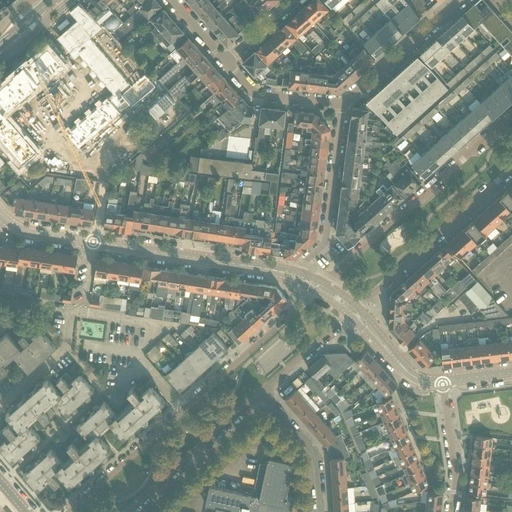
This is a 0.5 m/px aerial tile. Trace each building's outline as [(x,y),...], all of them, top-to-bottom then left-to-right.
[(0,0),(0,17),(11,9),(3,0),(0,0)] [(18,0),(3,0),(11,9),(19,1),(18,0)] [(82,0),(79,3),(111,33),(116,29),(123,23),(114,13),(103,0),(82,0)] [(103,0),(112,10),(116,6),(120,3),(117,0),(103,0)] [(132,15),(116,29),(117,30),(122,36),(142,20),(141,19),(146,15),(148,17),(153,13),(161,6),(155,0),(149,0),(140,8),(132,15)] [(139,8),(140,8),(149,0),(132,0),(135,4),(139,8)] [(188,0),(196,9),(206,0),(188,0)] [(206,0),(196,9),(203,18),(224,0),(223,0),(214,0),(212,2),(210,0),(206,0)] [(203,18),(211,27),(224,16),(220,11),(228,5),(227,4),(224,0),(203,18)] [(269,8),(261,0),(245,0),(248,3),(260,16),(269,8)] [(320,0),(312,0),(309,3),(327,24),(331,20),(325,13),(328,9),(320,0)] [(341,0),(324,0),(331,7),(335,12),(344,4),(341,0)] [(399,12),(393,5),(388,0),(379,0),(376,3),(379,7),(384,13),(391,7),(397,14),(390,20),(402,33),(411,25),(399,12)] [(399,12),(411,25),(420,17),(404,0),(388,0),(393,5),(398,0),(399,0),(405,7),(399,12)] [(478,0),(462,15),(474,28),(481,22),(487,16),(490,19),(496,14),(488,5),(480,11),(475,5),(479,0),(478,0)] [(309,3),(302,10),(313,23),(317,19),(324,27),(327,24),(309,3)] [(360,3),(354,9),(358,13),(364,7),(360,3)] [(57,37),(56,38),(56,39),(62,46),(74,59),(79,55),(114,95),(110,99),(107,96),(65,133),(78,148),(83,144),(130,103),(132,106),(133,106),(155,86),(145,74),(132,86),(90,38),(102,28),(78,4),(69,12),(76,21),(61,34),(57,37)] [(134,5),(128,11),(132,15),(140,8),(139,8),(135,4),(134,5)] [(373,6),(367,11),(371,15),(377,10),(373,6)] [(245,12),(254,21),(258,17),(250,8),(245,12)] [(148,32),(153,38),(173,20),(163,9),(151,20),(156,25),(148,32)] [(302,10),(294,16),(313,37),(318,43),(322,39),(317,34),(315,32),(310,26),(313,23),(302,10)] [(367,11),(361,16),(365,20),(371,15),(367,11)] [(211,27),(219,36),(239,18),(236,14),(228,20),(224,16),(211,27)] [(348,14),(342,19),(346,23),(352,18),(348,14)] [(511,31),(496,14),(490,19),(487,16),(481,22),(500,43),(511,31)] [(462,15),(454,22),(466,36),(474,28),(462,15)] [(294,16),(287,23),(293,31),(298,36),(302,40),(305,36),(309,41),(313,37),(294,16)] [(239,18),(219,36),(227,45),(239,34),(235,30),(243,22),(239,18)] [(173,20),(153,38),(157,42),(158,44),(162,41),(167,47),(171,43),(176,49),(189,38),(173,20)] [(402,33),(390,20),(382,27),(394,41),(402,33)] [(355,22),(349,27),(353,31),(359,26),(355,22)] [(454,22),(445,30),(457,44),(466,36),(454,22)] [(285,24),(275,33),(287,46),(292,41),(299,48),(298,49),(302,53),(307,49),(285,24)] [(341,24),(334,31),(337,34),(345,28),(341,24)] [(394,41),(382,27),(373,35),(385,49),(394,41)] [(331,28),(327,31),(333,38),(337,34),(334,31),(331,28)] [(445,30),(437,38),(449,51),(457,44),(445,30)] [(349,42),(341,32),(340,33),(340,34),(339,35),(347,44),(349,42)] [(275,33),(266,42),(282,60),(287,56),(282,51),(287,46),(275,33)] [(130,35),(121,43),(125,49),(135,41),(130,35)] [(376,57),(385,49),(373,35),(364,43),(376,57)] [(511,37),(510,39),(503,46),(511,56),(511,37)] [(180,53),(171,60),(175,65),(197,47),(189,38),(176,49),(180,53)] [(437,38),(428,45),(440,59),(449,51),(437,38)] [(322,39),(318,43),(319,43),(323,48),(327,44),(322,39)] [(282,60),(266,42),(256,50),(263,58),(268,63),(273,59),(278,64),(283,70),(287,66),(282,60)] [(314,47),(311,50),(315,54),(318,52),(323,48),(319,43),(314,47)] [(353,43),(349,47),(368,67),(375,61),(363,47),(359,51),(353,43)] [(440,59),(428,45),(419,53),(431,67),(440,59)] [(489,45),(483,50),(487,54),(493,49),(489,45)] [(0,138),(22,164),(37,151),(4,112),(48,74),(44,69),(47,66),(51,71),(61,63),(62,63),(61,61),(61,62),(47,46),(27,63),(26,62),(12,75),(13,76),(0,86),(0,101),(0,102),(0,101),(0,138)] [(168,78),(187,62),(191,67),(204,55),(197,47),(175,65),(171,68),(158,80),(162,84),(168,78)] [(352,57),(349,60),(361,73),(368,67),(349,47),(346,50),(352,57)] [(261,84),(263,84),(275,85),(276,80),(268,79),(261,71),(267,66),(255,52),(244,62),(244,64),(261,84)] [(496,52),(489,58),(493,62),(499,56),(496,52)] [(338,56),(336,59),(354,79),(361,73),(349,60),(343,53),(339,55),(338,56)] [(331,54),(328,56),(333,62),(332,62),(339,69),(336,72),(347,85),(354,79),(336,59),(331,54)] [(185,75),(168,90),(175,96),(191,82),(212,64),(204,55),(191,67),(195,71),(187,78),(185,75)] [(439,97),(448,89),(437,78),(431,83),(423,74),(429,69),(417,55),(408,63),(421,76),(429,86),(439,97)] [(478,55),(472,60),(476,64),(482,59),(478,55)] [(290,74),(289,87),(298,88),(301,65),(302,57),(300,57),(296,60),(296,64),(296,70),(290,69),(290,71),(290,74)] [(301,65),(298,88),(308,89),(310,72),(310,71),(310,66),(306,66),(306,65),(307,58),(302,57),(301,65)] [(472,60),(466,66),(470,70),(476,64),(472,60)] [(310,72),(308,89),(317,90),(319,69),(320,67),(320,63),(320,62),(315,62),(315,67),(310,66),(310,71),(310,72)] [(485,62),(479,67),(482,71),(488,66),(485,62)] [(319,69),(317,90),(326,91),(328,75),(329,75),(329,74),(325,73),(324,73),(324,68),(325,63),(320,63),(320,67),(319,69)] [(439,97),(429,86),(423,91),(415,82),(421,76),(408,63),(400,71),(412,84),(420,93),(431,105),(439,97)] [(212,64),(195,79),(198,83),(195,86),(195,87),(198,91),(199,91),(220,73),(212,64)] [(479,67),(473,73),(476,77),(482,71),(479,67)] [(461,70),(455,75),(459,79),(465,74),(461,70)] [(391,78),(404,92),(412,101),(422,112),(431,105),(420,93),(414,98),(406,89),(412,84),(400,71),(391,78)] [(328,75),(326,91),(340,92),(347,85),(336,72),(334,74),(329,74),(329,75),(328,75)] [(220,73),(199,91),(202,95),(210,88),(213,91),(214,92),(214,93),(227,82),(220,73)] [(468,77),(462,83),(465,87),(471,81),(468,77)] [(403,108),(414,120),(422,112),(412,101),(406,106),(398,97),(404,92),(391,78),(383,86),(395,99),(403,108)] [(452,78),(446,83),(450,87),(456,82),(452,78)] [(511,87),(506,81),(497,88),(509,102),(511,99),(511,87)] [(214,93),(204,102),(206,104),(210,101),(213,105),(220,99),(221,101),(234,90),(233,88),(227,82),(214,93)] [(462,83),(456,88),(459,92),(465,87),(462,83)] [(414,120),(403,108),(397,113),(389,104),(395,99),(383,86),(374,93),(387,107),(395,116),(405,128),(414,120)] [(497,88),(489,96),(501,109),(509,102),(497,88)] [(215,110),(220,116),(241,98),(234,90),(221,101),(223,103),(215,110)] [(198,91),(194,95),(198,99),(202,95),(199,91),(198,91)] [(405,128),(395,116),(388,121),(380,112),(387,107),(374,93),(366,101),(378,115),(387,125),(393,132),(396,136),(405,128)] [(451,93),(445,98),(448,102),(454,96),(451,93)] [(489,96),(480,103),(492,117),(501,109),(489,96)] [(220,116),(219,117),(228,128),(229,129),(234,125),(236,127),(242,122),(240,120),(241,120),(253,122),(253,120),(252,119),(252,116),(254,106),(248,106),(241,98),(220,116)] [(445,98),(439,103),(442,107),(448,102),(445,98)] [(352,108),(351,117),(367,119),(368,114),(373,115),(374,114),(364,103),(358,108),(352,108)] [(480,103),(472,111),(484,124),(492,117),(480,103)] [(173,121),(179,117),(177,114),(182,109),(180,107),(169,116),(173,121)] [(198,107),(192,112),(196,117),(202,112),(198,107)] [(256,137),(254,150),(262,151),(264,134),(270,135),(271,126),(273,109),(261,107),(260,117),(259,125),(258,137),(256,137)] [(434,108),(428,113),(431,117),(437,112),(434,108)] [(285,110),(273,109),(271,126),(277,127),(275,137),(282,138),(285,110)] [(327,127),(315,114),(295,111),(293,123),(302,124),(327,127)] [(472,111),(463,119),(475,132),(484,124),(472,111)] [(428,113),(422,118),(426,122),(431,117),(428,113)] [(351,117),(350,127),(366,129),(367,129),(372,130),(372,125),(367,125),(367,119),(351,117)] [(463,119),(455,126),(467,140),(475,132),(463,119)] [(417,123),(411,128),(414,132),(420,127),(417,123)] [(302,124),(302,129),(312,130),(311,134),(328,136),(329,130),(327,127),(302,124)] [(387,125),(384,128),(388,133),(391,134),(393,132),(387,125)] [(455,126),(446,134),(459,147),(467,140),(455,126)] [(350,127),(348,138),(372,141),(372,137),(367,136),(367,129),(350,127)] [(411,128),(405,134),(409,137),(414,132),(411,128)] [(222,129),(214,135),(215,136),(212,139),(216,143),(218,141),(219,142),(227,135),(222,129)] [(300,138),(300,142),(303,142),(304,143),(327,145),(328,136),(311,134),(311,135),(311,139),(303,138),(300,138)] [(446,134),(438,141),(450,155),(459,147),(446,134)] [(398,137),(390,143),(392,145),(394,144),(399,139),(398,137)] [(163,138),(158,143),(163,148),(168,144),(163,138)] [(348,138),(347,149),(365,151),(365,145),(380,147),(380,142),(378,142),(372,141),(348,138)] [(399,139),(394,144),(397,148),(403,142),(400,138),(399,139)] [(438,141),(429,149),(442,163),(450,155),(438,141)] [(300,142),(299,147),(302,147),(310,148),(309,152),(326,154),(327,145),(304,143),(303,142),(300,142)] [(152,146),(142,154),(149,162),(159,154),(152,146)] [(165,150),(154,159),(158,164),(169,155),(171,153),(167,148),(165,150)] [(347,149),(346,160),(367,163),(368,158),(368,157),(369,152),(365,151),(347,149)] [(429,149),(421,157),(433,170),(442,163),(429,149)] [(298,156),(298,160),(325,163),(326,154),(309,152),(309,157),(298,156)] [(421,157),(412,165),(424,178),(433,170),(421,157)] [(307,167),(307,171),(324,173),(325,163),(298,160),(297,165),(307,167)] [(346,160),(344,173),(361,175),(362,166),(368,167),(369,163),(367,163),(346,160)] [(395,160),(390,163),(413,188),(421,181),(407,166),(405,163),(401,167),(395,160)] [(233,161),(231,176),(250,178),(252,170),(252,163),(233,161)] [(387,176),(399,190),(405,196),(413,188),(390,163),(388,161),(384,165),(391,172),(387,176)] [(141,174),(149,175),(150,167),(142,163),(141,174)] [(149,175),(158,176),(159,169),(151,168),(150,167),(149,175)] [(159,169),(158,176),(166,177),(167,170),(159,169)] [(252,170),(250,178),(265,180),(266,172),(252,170)] [(296,174),(295,179),(323,182),(324,173),(307,171),(306,176),(296,174)] [(175,179),(175,182),(184,183),(184,181),(186,173),(176,172),(175,173),(175,179)] [(265,180),(270,181),(278,182),(279,174),(266,172),(265,180)] [(111,179),(111,184),(115,185),(115,182),(120,183),(121,177),(121,175),(119,173),(115,177),(111,179)] [(189,184),(194,185),(196,174),(186,173),(184,181),(189,182),(189,184)] [(344,173),(343,184),(366,187),(366,183),(360,182),(361,175),(344,173)] [(207,181),(206,184),(216,185),(217,177),(207,176),(207,181)] [(48,182),(45,178),(39,182),(43,187),(48,182)] [(87,188),(88,183),(87,182),(87,180),(76,178),(74,190),(85,192),(86,188),(87,188)] [(305,185),(305,189),(322,191),(323,182),(295,179),(295,184),(305,185)] [(243,187),(252,188),(253,181),(244,180),(243,187)] [(252,188),(251,193),(260,194),(260,189),(261,183),(253,181),(252,188)] [(269,190),(269,193),(277,194),(278,182),(270,181),(270,184),(269,190)] [(16,213),(24,215),(26,199),(18,198),(13,192),(18,187),(15,184),(6,192),(14,201),(13,209),(16,210),(16,213)] [(343,184),(341,194),(359,196),(359,190),(365,191),(366,187),(343,184)] [(383,184),(379,187),(395,205),(403,197),(392,184),(387,188),(383,184)] [(380,194),(375,198),(387,212),(395,205),(379,187),(377,190),(376,190),(380,194)] [(291,192),(291,196),(293,196),(321,200),(322,191),(305,189),(294,188),(294,192),(291,192)] [(511,194),(507,190),(500,197),(511,210),(511,194)] [(131,232),(132,226),(137,197),(136,197),(137,192),(130,191),(128,207),(130,207),(129,215),(124,214),(122,230),(131,232)] [(219,222),(216,239),(225,240),(229,216),(231,205),(232,195),(227,194),(224,219),(219,219),(219,222)] [(341,194),(339,213),(348,214),(349,204),(354,204),(355,196),(358,197),(359,196),(341,194)] [(293,196),(293,202),(297,202),(297,206),(319,209),(321,200),(293,196)] [(113,229),(122,230),(124,214),(120,214),(122,198),(118,197),(117,204),(113,229)] [(132,226),(141,227),(143,211),(138,210),(140,197),(137,197),(132,226)] [(511,210),(500,197),(491,205),(503,219),(511,210)] [(366,198),(363,201),(379,219),(387,212),(375,198),(370,203),(366,198)] [(24,215),(35,216),(38,201),(26,199),(24,215)] [(141,227),(149,228),(153,204),(154,199),(150,199),(149,204),(144,203),(143,211),(141,227)] [(69,222),(80,224),(83,208),(84,202),(73,200),(72,206),(69,222)] [(35,216),(46,218),(49,203),(38,201),(35,216)] [(161,214),(158,230),(167,231),(171,207),(172,201),(169,201),(168,205),(168,206),(168,207),(162,206),(161,214)] [(171,207),(167,231),(176,232),(178,216),(180,208),(174,207),(174,205),(175,202),(172,201),(171,207)] [(359,213),(364,220),(370,226),(379,219),(363,201),(360,204),(364,209),(359,213)] [(198,236),(207,237),(213,202),(209,202),(207,217),(202,216),(202,219),(201,219),(198,236)] [(46,218),(58,220),(60,204),(49,203),(46,218)] [(105,217),(104,227),(113,229),(117,204),(113,204),(108,203),(107,208),(106,212),(105,217)] [(60,204),(58,220),(69,222),(72,206),(60,204)] [(153,204),(149,228),(158,230),(161,214),(162,206),(153,204)] [(491,205),(482,213),(494,227),(503,219),(491,205)] [(291,211),(291,215),(318,218),(319,209),(297,206),(296,211),(292,211),(291,211)] [(83,208),(80,224),(92,225),(95,210),(83,208)] [(178,216),(176,232),(185,234),(186,235),(188,236),(190,235),(191,225),(192,220),(187,219),(187,218),(188,210),(184,209),(183,209),(180,208),(178,216)] [(191,225),(190,235),(198,236),(201,219),(202,219),(202,216),(198,216),(198,211),(193,210),(192,218),(192,220),(191,225)] [(238,218),(234,241),(243,243),(247,219),(248,212),(244,212),(242,219),(238,218)] [(339,213),(336,233),(341,238),(354,227),(353,226),(354,223),(361,217),(356,212),(353,215),(348,214),(339,213)] [(211,213),(207,237),(216,239),(219,222),(215,221),(216,214),(211,213)] [(482,213),(473,221),(485,235),(494,227),(482,213)] [(291,220),(290,220),(295,221),(294,224),(317,227),(318,218),(291,215),(291,220)] [(229,216),(225,240),(234,241),(238,218),(233,217),(229,216)] [(354,227),(341,238),(348,246),(370,226),(364,220),(361,217),(354,223),(353,226),(354,227)] [(242,249),(252,250),(256,220),(247,219),(243,243),(242,249)] [(256,220),(252,250),(260,252),(265,222),(265,221),(256,220)] [(473,221),(465,227),(478,241),(485,235),(473,221)] [(265,222),(260,252),(270,253),(271,242),(272,238),(274,223),(265,222)] [(289,229),(288,233),(316,236),(317,227),(294,224),(294,229),(289,229)] [(465,227),(456,235),(469,249),(478,241),(465,227)] [(282,232),(282,238),(289,239),(289,244),(290,244),(307,247),(316,238),(316,236),(288,233),(282,232)] [(456,235),(447,244),(460,258),(469,249),(456,235)] [(271,242),(270,253),(295,257),(307,247),(289,244),(287,244),(285,243),(276,242),(271,242)] [(0,261),(6,263),(9,248),(0,246),(0,261)] [(445,246),(436,254),(445,264),(451,258),(453,261),(456,258),(445,246)] [(19,262),(29,263),(32,249),(20,247),(20,250),(17,265),(18,265),(19,262)] [(6,263),(17,265),(20,250),(9,248),(6,263)] [(29,263),(41,265),(43,251),(32,249),(29,263)] [(43,251),(41,265),(40,272),(51,274),(52,267),(55,252),(43,251)] [(55,252),(52,267),(64,269),(66,254),(55,252)] [(78,256),(66,254),(64,269),(76,271),(78,256)] [(436,254),(427,262),(437,273),(446,265),(445,264),(436,254)] [(105,283),(106,275),(109,261),(97,259),(94,281),(105,283)] [(106,275),(118,277),(120,262),(109,261),(106,275)] [(117,284),(128,285),(128,284),(129,279),(131,264),(120,262),(118,277),(117,284)] [(427,262),(420,268),(443,294),(446,291),(433,276),(437,273),(427,262)] [(129,279),(128,284),(140,286),(141,277),(143,266),(131,264),(129,279)] [(143,266),(141,277),(154,279),(153,285),(157,286),(160,269),(144,266),(143,266)] [(420,268),(413,274),(424,286),(426,284),(427,283),(431,287),(430,288),(439,297),(443,294),(434,284),(420,268)] [(157,286),(156,296),(166,297),(167,293),(170,270),(160,269),(157,286)] [(170,270),(167,293),(172,293),(172,296),(172,298),(175,298),(175,296),(179,272),(170,270)] [(185,298),(186,289),(189,273),(179,272),(175,296),(175,298),(174,302),(179,303),(180,297),(185,298)] [(459,279),(468,290),(477,281),(477,282),(468,272),(459,279)] [(189,273),(186,289),(190,290),(189,298),(188,307),(187,312),(192,313),(192,308),(198,274),(189,273)] [(192,313),(191,315),(199,316),(202,298),(203,299),(204,292),(207,276),(198,274),(192,308),(192,313)] [(413,274),(406,280),(421,296),(428,290),(424,286),(413,274)] [(205,310),(210,311),(215,277),(207,276),(203,299),(207,299),(205,310)] [(224,278),(215,277),(210,311),(214,311),(215,302),(220,303),(221,295),(224,278)] [(224,278),(221,295),(226,296),(224,304),(228,304),(232,280),(224,278)] [(228,304),(228,308),(232,309),(233,305),(233,303),(234,297),(239,298),(239,297),(240,297),(242,281),(232,280),(228,304)] [(406,280),(400,286),(407,294),(410,298),(414,295),(418,299),(421,296),(406,280)] [(459,280),(451,287),(458,295),(465,288),(459,280)] [(256,294),(257,294),(258,284),(242,281),(240,297),(244,298),(244,294),(250,295),(250,294),(256,295),(256,294)] [(464,293),(480,311),(493,299),(477,281),(468,290),(464,293)] [(257,294),(256,299),(263,300),(263,295),(264,293),(268,294),(270,296),(267,298),(269,300),(277,310),(286,302),(286,299),(276,287),(258,284),(257,294)] [(391,294),(390,302),(404,303),(406,303),(410,303),(410,300),(408,300),(410,298),(407,294),(400,286),(391,294)] [(446,291),(443,294),(450,302),(455,297),(448,289),(446,291)] [(249,297),(245,300),(264,321),(277,310),(269,300),(268,301),(269,302),(263,307),(256,299),(253,301),(249,297)] [(507,315),(493,299),(480,311),(487,318),(507,315)] [(245,300),(240,304),(246,311),(248,309),(249,310),(245,314),(246,316),(257,328),(264,321),(245,300)] [(437,301),(431,307),(436,313),(443,308),(437,301)] [(126,302),(125,309),(129,309),(129,314),(136,316),(137,310),(137,305),(130,304),(131,302),(126,302)] [(390,302),(390,312),(411,313),(412,308),(412,303),(410,303),(406,303),(404,303),(390,302)] [(453,304),(452,303),(447,308),(451,313),(456,308),(453,304)] [(151,307),(149,318),(162,320),(164,308),(165,306),(158,305),(158,308),(151,307)] [(436,313),(431,307),(428,310),(434,316),(436,313)] [(162,320),(172,321),(173,310),(164,308),(162,320)] [(172,321),(181,322),(183,311),(173,310),(172,321)] [(192,313),(183,311),(181,322),(190,324),(191,315),(192,313)] [(422,312),(420,315),(423,317),(422,319),(427,322),(431,318),(432,317),(422,311),(422,312)] [(234,316),(231,312),(228,312),(226,317),(229,320),(230,319),(234,316)] [(390,312),(389,320),(404,321),(411,321),(411,313),(390,312)] [(237,313),(234,316),(250,334),(257,328),(246,316),(242,319),(237,313)] [(423,317),(420,315),(419,318),(426,324),(427,322),(422,319),(423,317)] [(233,328),(228,332),(232,336),(239,344),(250,334),(234,316),(230,319),(236,325),(232,328),(233,328)] [(405,330),(408,326),(404,321),(389,320),(389,328),(397,337),(405,330)] [(414,333),(411,330),(416,326),(413,322),(408,326),(405,330),(397,337),(403,343),(414,333)] [(191,325),(186,330),(189,334),(194,329),(191,325)] [(217,332),(221,337),(225,334),(221,329),(217,332)] [(14,355),(14,356),(28,371),(56,347),(41,330),(14,355)] [(189,334),(186,330),(181,334),(184,338),(189,334)] [(0,339),(0,364),(20,347),(7,333),(0,339)] [(213,333),(173,368),(165,375),(180,391),(227,349),(213,333)] [(169,334),(167,335),(176,346),(178,344),(169,334)] [(20,339),(23,343),(28,338),(25,335),(20,339)] [(176,346),(167,335),(165,337),(174,347),(176,346)] [(478,337),(469,338),(469,341),(469,345),(471,362),(481,361),(479,344),(478,337)] [(507,337),(497,338),(498,342),(500,359),(509,358),(507,341),(507,337)] [(408,349),(416,358),(427,348),(419,339),(408,349)] [(486,343),(479,344),(481,361),(490,360),(488,343),(488,339),(486,340),(486,343)] [(491,339),(488,339),(488,343),(490,360),(500,359),(498,342),(491,343),(491,339)] [(469,341),(460,342),(460,347),(462,363),(471,362),(469,345),(469,341)] [(453,343),(450,344),(450,348),(452,364),(462,363),(460,347),(453,347),(453,343)] [(448,348),(441,349),(442,356),(443,366),(452,364),(450,348),(450,344),(448,344),(448,348)] [(155,346),(153,347),(162,358),(164,356),(155,346)] [(162,358),(153,347),(151,349),(161,359),(162,358)] [(427,348),(416,358),(424,366),(435,356),(427,348)] [(355,360),(363,369),(374,359),(366,350),(355,360)] [(326,355),(324,357),(331,365),(333,367),(330,370),(336,377),(346,368),(350,364),(354,361),(346,353),(345,354),(332,355),(332,354),(331,354),(331,355),(328,358),(326,355)] [(308,368),(314,374),(317,378),(331,365),(324,357),(322,355),(308,368)] [(363,369),(370,377),(381,367),(374,359),(363,369)] [(358,373),(363,369),(355,360),(354,361),(350,364),(358,373)] [(370,377),(378,386),(389,376),(381,367),(370,377)] [(363,369),(358,373),(366,381),(370,377),(363,369)] [(57,381),(63,388),(72,379),(66,373),(57,381)] [(54,400),(54,401),(66,414),(94,389),(81,375),(61,393),(54,400)] [(314,375),(310,378),(319,389),(321,391),(325,387),(314,375)] [(389,376),(378,386),(386,394),(397,385),(389,376)] [(370,377),(366,381),(373,390),(378,386),(370,377)] [(8,412),(6,414),(18,428),(19,428),(20,430),(27,424),(28,423),(26,422),(36,412),(52,398),(54,400),(61,393),(60,391),(59,391),(47,378),(8,412)] [(319,389),(310,378),(305,382),(315,393),(316,392),(319,389)] [(137,384),(127,393),(128,393),(134,400),(143,391),(137,384)] [(330,388),(325,393),(330,398),(335,394),(338,391),(339,390),(334,385),(330,388)] [(111,424),(123,438),(164,401),(152,387),(111,424)] [(296,390),(285,399),(296,410),(306,402),(310,398),(300,387),(296,391),(296,390)] [(321,391),(319,389),(316,392),(324,402),(328,399),(321,391)] [(338,391),(335,394),(340,399),(341,401),(345,398),(338,391)] [(335,394),(330,398),(335,404),(340,399),(335,394)] [(375,412),(376,414),(395,406),(392,397),(382,401),(378,403),(381,410),(375,412)] [(350,404),(345,398),(341,401),(342,402),(347,407),(350,404)] [(77,426),(89,439),(89,440),(117,415),(105,401),(77,426)] [(296,410),(305,422),(315,413),(306,402),(296,410)] [(347,407),(342,402),(338,407),(342,412),(347,407)] [(330,404),(327,406),(335,415),(336,415),(339,412),(336,409),(331,403),(330,403),(330,404)] [(48,406),(39,415),(45,421),(54,413),(48,406)] [(383,414),(385,421),(399,415),(395,406),(376,414),(377,417),(383,414)] [(343,413),(345,418),(352,415),(350,410),(343,413)] [(305,422),(315,433),(325,424),(315,413),(305,422)] [(385,421),(376,425),(380,433),(383,432),(403,423),(399,415),(385,421)] [(352,417),(346,420),(349,426),(354,423),(352,417)] [(5,439),(0,444),(0,448),(13,462),(40,437),(28,424),(28,423),(27,424),(20,430),(7,441),(5,439)] [(354,423),(349,426),(352,432),(352,433),(357,431),(357,430),(354,423)] [(390,432),(393,438),(407,432),(403,423),(383,432),(385,435),(390,432)] [(0,431),(0,434),(5,440),(14,431),(8,424),(0,431)] [(325,424),(315,433),(325,444),(328,450),(344,443),(341,433),(335,435),(325,424)] [(390,447),(391,449),(410,441),(407,432),(393,438),(396,445),(390,447)] [(359,434),(354,437),(356,443),(361,441),(362,441),(359,434)] [(57,472),(58,472),(70,486),(111,449),(99,435),(57,472)] [(476,436),(474,446),(495,448),(496,445),(491,445),(492,438),(476,436)] [(67,447),(73,453),(83,445),(77,438),(67,447)] [(361,441),(356,443),(359,450),(365,448),(365,447),(364,447),(362,441),(361,441)] [(398,450),(400,455),(414,450),(410,441),(391,449),(392,452),(398,450)] [(331,458),(332,473),(346,472),(345,457),(349,455),(346,445),(329,452),(331,458)] [(474,446),(473,455),(489,457),(490,450),(495,451),(495,448),(474,446)] [(51,449),(23,474),(36,488),(38,490),(45,484),(43,482),(64,463),(63,463),(51,449)] [(397,465),(398,467),(418,458),(414,450),(400,455),(400,456),(393,459),(396,466),(397,465)] [(366,452),(361,454),(364,461),(369,458),(366,452)] [(473,455),(472,464),(493,466),(493,464),(489,464),(489,457),(473,455)] [(294,463),(269,458),(268,464),(259,462),(252,494),(209,485),(205,503),(216,506),(215,511),(290,511),(294,496),(287,494),(294,463)] [(369,458),(364,461),(367,468),(372,465),(369,458)] [(405,467),(408,473),(421,467),(418,458),(398,467),(399,470),(405,467)] [(472,464),(471,473),(487,475),(488,469),(493,470),(493,466),(472,464)] [(408,473),(402,475),(405,482),(405,484),(425,476),(421,467),(410,472),(408,473)] [(369,472),(372,479),(377,476),(374,470),(369,472)] [(332,473),(333,488),(347,487),(346,472),(332,473)] [(365,473),(361,474),(366,486),(370,484),(365,473)] [(471,473),(470,484),(491,486),(491,483),(486,482),(487,475),(471,473)] [(54,476),(44,484),(51,491),(60,482),(54,476)] [(377,476),(372,479),(374,486),(380,483),(377,476)] [(425,476),(405,484),(407,487),(413,485),(415,491),(429,485),(425,476)] [(370,484),(366,486),(371,498),(375,496),(370,484)] [(382,484),(375,487),(379,496),(385,494),(386,493),(382,484)] [(491,486),(470,484),(469,493),(485,495),(486,488),(490,488),(491,486)] [(333,488),(334,503),(348,502),(347,487),(333,488)] [(426,490),(425,502),(441,504),(442,492),(426,490)] [(385,494),(379,496),(382,503),(387,500),(385,494)] [(465,496),(464,507),(479,509),(480,497),(465,496)] [(394,500),(388,503),(390,508),(397,505),(394,500)] [(334,503),(334,511),(348,511),(348,502),(334,503)] [(425,502),(423,511),(439,511),(441,504),(425,502)]
